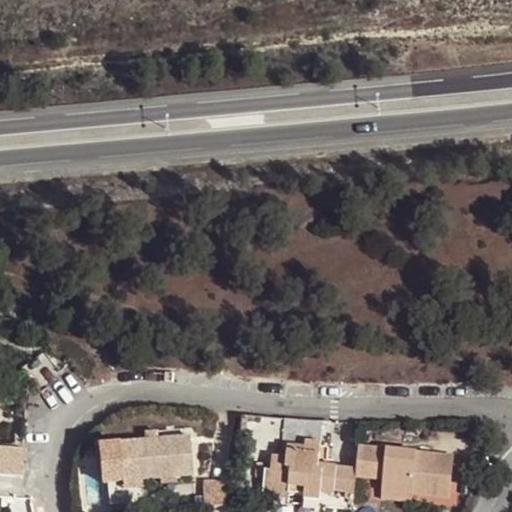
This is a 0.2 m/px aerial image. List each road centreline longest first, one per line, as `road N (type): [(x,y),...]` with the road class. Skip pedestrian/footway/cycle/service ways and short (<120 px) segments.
road 1 (residential): [(511,419),(475,409),(122,396),(81,415),(65,436),(57,460),(60,511)]
road 2 (tertiary): [(511,78),(0,128)]
road 3 (tertiary): [(0,159),(511,109)]
